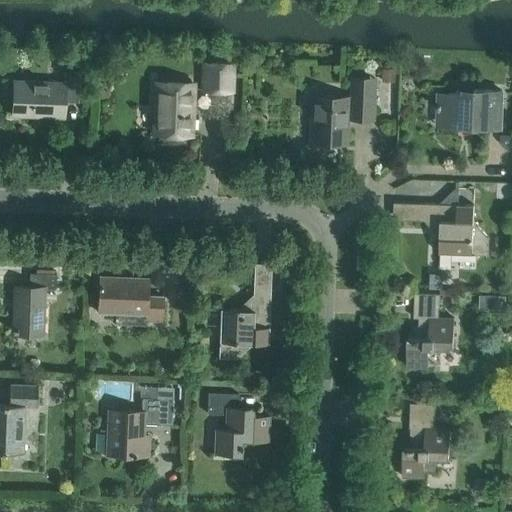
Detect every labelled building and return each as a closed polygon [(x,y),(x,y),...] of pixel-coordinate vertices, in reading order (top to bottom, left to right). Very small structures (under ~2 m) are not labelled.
[(231,91),(232,64),(205,63),(204,89),(231,91)] [(381,69),(381,81),(394,82),(394,69),(381,69)] [(78,102),(79,72),(65,72),(65,83),(14,81),(13,116),(65,118),(65,102),(78,102)] [(373,120),(374,80),(350,79),(350,98),(310,97),(309,143),(346,144),(347,119),(373,120)] [(156,83),(155,134),(158,134),(157,142),(185,143),(185,135),(189,135),(191,84),(156,83)] [(499,131),(501,94),(473,93),(473,97),(437,96),(436,128),(499,131)] [(500,135),(499,143),(504,148),(511,148),(511,136),(500,135)] [(456,187),(437,204),(458,205),(459,187),(456,187)] [(437,204),(420,204),(421,203),(394,201),(393,219),(425,221),(440,237),(439,254),(489,256),(490,240),(475,222),(475,206),(458,205),(437,204)] [(56,289),(57,275),(31,274),(30,286),(15,286),(13,331),(29,331),(28,335),(44,335),(46,289),(56,289)] [(144,325),(145,315),(146,315),(145,323),(162,324),(164,298),(147,297),(148,280),(99,277),(97,313),(117,314),(116,323),(144,325)] [(267,344),(270,288),(253,287),(253,295),(236,310),(220,310),(218,358),(235,359),(252,344),(267,344)] [(439,307),(439,295),(414,294),(414,306),(439,307)] [(493,296),(492,310),(505,311),(506,296),(493,296)] [(454,350),(455,319),(430,318),(429,327),(415,326),(415,338),(408,337),(406,368),(429,369),(429,363),(441,364),(442,349),(454,350)] [(37,406),(38,386),(11,385),(10,405),(0,404),(0,452),(24,454),(26,406),(37,406)] [(149,437),(143,437),(144,425),(157,426),(157,424),(171,424),(173,387),(157,386),(156,399),(141,399),(141,411),(108,410),(106,455),(142,457),(142,456),(148,456),(149,437)] [(269,416),(253,415),(253,408),(233,407),(234,394),(208,393),(207,415),(226,416),(225,430),(215,429),(213,454),(240,456),(241,441),(268,442),(269,416)] [(403,447),(402,477),(423,478),(424,473),(435,473),(436,458),(449,459),(450,429),(434,428),(435,404),(410,404),(410,417),(424,417),(423,437),(410,436),(410,447),(403,447)]
